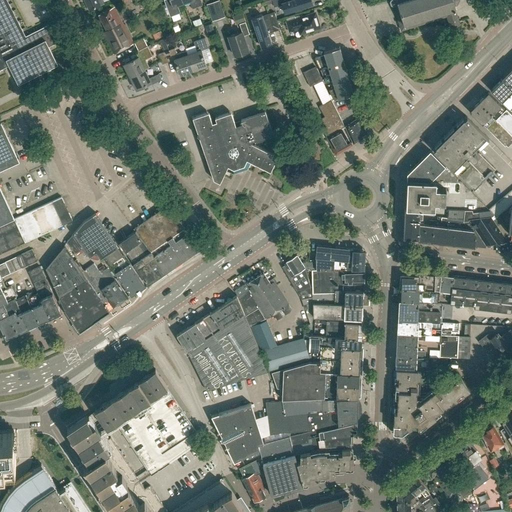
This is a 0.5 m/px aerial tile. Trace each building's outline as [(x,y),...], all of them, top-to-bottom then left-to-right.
[(0,0),(0,69),(3,68),(8,65),(18,84),(18,83),(57,64),(48,47),(58,42),(50,24),(24,37),(6,0),(5,0),(0,0)] [(83,0),(89,10),(103,4),(101,0),(83,0)] [(169,0),(170,2),(165,4),(169,17),(171,16),(173,22),(180,19),(178,14),(180,13),(177,5),(183,3),(181,0),(169,0)] [(181,0),(183,3),(189,1),(192,9),(196,7),(202,5),(199,0),(181,0)] [(205,0),(201,1),(206,18),(221,14),(217,0),(205,0)] [(281,4),(284,13),(285,13),(294,10),(295,12),(303,9),(302,7),(313,4),(311,0),(273,0),(275,6),(281,4)] [(389,0),(389,1),(390,4),(393,6),(393,5),(401,30),(447,16),(450,29),(460,26),(455,10),(454,4),(455,4),(456,3),(457,2),(458,1),(458,0),(389,0)] [(123,25),(114,7),(98,15),(106,31),(103,32),(105,35),(103,35),(113,54),(133,44),(123,25)] [(280,29),(274,12),(262,16),(262,14),(251,18),(261,46),(269,43),(266,34),(280,29)] [(316,20),(314,14),(302,17),(302,16),(287,21),(289,30),(299,27),(300,33),(319,27),(318,26),(319,26),(317,20),(316,20)] [(234,55),(248,50),(243,36),(249,34),(245,22),(239,24),(241,31),(228,36),(234,55)] [(195,46),(185,49),(186,51),(187,55),(193,70),(206,66),(201,51),(208,48),(205,38),(194,42),(195,46)] [(130,77),(145,70),(149,68),(145,60),(152,56),(147,46),(137,51),(140,56),(123,64),(130,77)] [(320,70),(344,62),(339,47),(323,52),(324,54),(314,57),(320,70)] [(174,48),(164,52),(167,63),(174,60),(179,75),(193,70),(187,55),(186,51),(176,54),(174,48)] [(307,48),(297,50),(298,60),(308,59),(307,48)] [(164,52),(158,54),(162,64),(167,63),(164,52)] [(327,84),(349,77),(344,62),(320,70),(327,84)] [(288,79),(294,77),(290,66),(284,68),(288,79)] [(310,87),(323,81),(316,66),(303,72),(310,87)] [(511,68),(502,78),(511,87),(511,68)] [(130,77),(136,90),(150,83),(151,84),(161,80),(158,74),(149,78),(145,70),(130,77)] [(327,84),(331,92),(334,98),(354,92),(349,77),(327,84)] [(511,112),(511,87),(502,78),(490,90),(509,109),(511,112)] [(479,101),(491,114),(491,115),(511,135),(511,115),(506,109),(506,110),(488,92),(479,101)] [(336,154),(351,145),(342,129),(344,127),(331,100),(319,107),(325,117),(318,121),(327,137),(336,154)] [(511,135),(491,115),(491,114),(479,101),(469,111),(505,146),(506,145),(507,147),(511,142),(511,135)] [(236,126),(231,112),(215,118),(216,121),(212,123),(209,112),(193,118),(214,180),(220,183),(226,170),(233,174),(247,169),(251,162),(270,171),(278,156),(251,143),(253,139),(256,141),(273,135),(265,112),(242,120),(240,124),(236,126)] [(489,138),(467,116),(464,119),(462,117),(434,146),(436,147),(433,150),(474,191),(482,183),(482,182),(495,169),(478,152),(478,153),(474,149),(486,136),(488,138),(489,138)] [(345,126),(353,144),(367,134),(360,117),(359,117),(351,122),(345,126)] [(0,254),(25,243),(14,219),(0,189),(0,170),(16,163),(12,155),(15,154),(2,126),(0,126),(0,254)] [(457,182),(457,178),(455,175),(451,175),(452,171),(430,150),(430,151),(408,173),(407,179),(407,178),(407,179),(457,182)] [(441,181),(407,179),(405,207),(439,209),(439,203),(445,203),(446,188),(440,188),(441,181)] [(509,207),(511,204),(511,201),(506,194),(502,198),(509,207)] [(14,219),(25,243),(63,225),(72,220),(61,197),(52,201),(14,219)] [(505,211),(509,207),(502,198),(497,202),(505,211)] [(500,214),(505,211),(497,202),(493,206),(500,214)] [(137,230),(135,231),(166,273),(199,249),(184,228),(168,204),(135,228),(137,230)] [(488,210),(491,213),(495,218),(499,216),(500,214),(493,206),(488,210)] [(419,239),(422,239),(424,223),(419,223),(420,208),(405,207),(403,237),(415,238),(415,239),(419,239)] [(448,210),(447,218),(447,220),(463,222),(465,211),(448,210)] [(469,219),(479,218),(478,212),(475,213),(474,211),(465,211),(463,222),(472,227),(473,229),(476,233),(477,232),(469,219)] [(491,216),(497,226),(503,222),(499,216),(495,218),(491,213),(489,214),(487,211),(480,212),(480,218),(491,216)] [(93,215),(84,221),(67,242),(75,253),(83,248),(88,255),(94,251),(100,258),(103,256),(131,296),(146,286),(141,280),(144,278),(134,264),(131,266),(128,261),(117,246),(116,247),(93,215)] [(507,241),(497,226),(491,216),(480,218),(497,243),(507,241)] [(447,220),(447,218),(440,217),(439,225),(473,229),(472,227),(463,222),(447,220)] [(485,244),(497,243),(480,218),(479,218),(469,219),(477,232),(485,244)] [(431,240),(432,241),(474,246),(476,233),(473,229),(439,225),(433,224),(431,240)] [(148,285),(166,273),(135,231),(119,242),(134,264),(144,278),(148,285)] [(109,312),(64,245),(46,268),(50,277),(66,311),(73,321),(75,325),(74,326),(79,333),(95,321),(109,312)] [(316,263),(316,270),(364,268),(365,250),(317,245),(315,258),(316,258),(316,263)] [(24,260),(35,255),(32,250),(21,255),(24,260)] [(27,266),(24,260),(21,255),(16,257),(22,269),(27,266)] [(24,260),(27,266),(37,261),(35,255),(24,260)] [(316,263),(303,264),(297,255),(286,261),(288,264),(282,267),(296,290),(301,299),(302,299),(313,297),(312,293),(310,287),(311,287),(305,270),(316,270),(316,263)] [(16,271),(22,269),(16,257),(11,259),(16,271)] [(11,274),(16,271),(11,259),(5,262),(10,273),(11,274)] [(0,274),(1,277),(10,273),(5,262),(0,264),(0,274)] [(101,273),(94,263),(85,269),(90,277),(93,278),(101,289),(100,290),(105,298),(106,297),(113,307),(127,298),(120,288),(121,287),(116,279),(115,280),(107,269),(101,273)] [(31,278),(42,272),(40,266),(28,271),(31,278)] [(334,290),(343,290),(343,285),(356,285),(356,283),(364,283),(364,269),(312,270),(312,293),(334,293),(334,290)] [(33,283),(45,278),(42,272),(31,278),(33,283)] [(400,278),(399,288),(418,289),(434,290),(435,275),(435,274),(418,272),(418,275),(415,274),(404,274),(400,273),(400,278)] [(276,311),(281,308),(285,315),(289,312),(291,309),(288,304),(276,285),(270,284),(263,273),(255,278),(276,311)] [(439,290),(437,302),(450,303),(452,279),(453,279),(453,276),(441,275),(439,290)] [(452,279),(450,303),(474,304),(474,307),(510,312),(510,310),(511,310),(511,283),(453,276),(453,279),(452,279)] [(36,288),(47,283),(45,278),(33,283),(36,288)] [(255,278),(247,283),(250,288),(249,289),(251,292),(239,300),(249,325),(265,319),(276,311),(255,278)] [(48,318),(49,320),(62,314),(47,283),(36,288),(41,299),(50,317),(48,318)] [(0,304),(4,303),(15,298),(17,297),(12,286),(7,288),(0,291),(0,304)] [(417,301),(418,289),(399,288),(399,300),(417,301)] [(362,305),(363,291),(345,290),(343,290),(334,290),(334,293),(312,293),(313,297),(302,299),(302,300),(305,308),(312,306),(312,302),(362,305)] [(249,325),(239,300),(237,295),(232,298),(229,297),(227,299),(226,302),(226,303),(226,302),(225,303),(218,308),(217,308),(211,313),(210,313),(203,318),(202,318),(202,319),(195,323),(195,324),(188,328),(187,328),(187,329),(180,333),(179,333),(179,334),(177,335),(191,359),(207,390),(268,372),(249,325)] [(4,303),(9,314),(8,314),(18,334),(27,330),(26,328),(28,327),(19,309),(15,298),(4,303)] [(38,325),(49,320),(48,318),(50,317),(41,299),(30,304),(39,322),(37,323),(38,325)] [(417,301),(399,300),(398,319),(441,322),(442,302),(425,301),(417,301)] [(362,305),(312,302),(312,306),(305,308),(308,316),(344,318),(362,319),(362,305)] [(9,314),(4,303),(0,304),(0,318),(8,314),(9,314)] [(27,330),(38,325),(37,323),(39,322),(30,304),(19,309),(28,327),(26,328),(27,330)] [(0,327),(5,340),(18,334),(8,314),(0,318),(0,327)] [(451,323),(441,322),(398,319),(397,331),(458,335),(458,330),(451,330),(451,323)] [(262,350),(277,346),(267,320),(251,326),(261,351),(262,350)] [(346,337),(360,338),(361,338),(362,322),(326,320),(326,324),(310,327),(310,335),(325,336),(346,337)] [(511,347),(511,332),(510,330),(500,338),(497,334),(491,338),(488,334),(478,341),(483,348),(492,341),(494,342),(493,343),(498,348),(499,347),(504,354),(511,347)] [(458,347),(458,335),(397,331),(396,343),(458,347)] [(360,338),(346,337),(325,336),(310,335),(309,335),(309,340),(304,340),(309,358),(320,355),(320,346),(336,347),(360,348),(360,338)] [(309,358),(304,340),(303,338),(277,346),(262,350),(268,371),(310,359),(309,358)] [(457,357),(458,347),(396,343),(396,355),(429,357),(429,355),(457,357)] [(360,348),(336,347),(320,346),(320,355),(320,362),(319,372),(359,374),(361,348),(360,348)] [(429,368),(429,357),(396,355),(395,366),(429,368)] [(319,372),(320,362),(309,362),(272,373),(278,388),(283,388),(282,399),(348,396),(348,398),(358,398),(359,374),(319,372)] [(67,429),(90,463),(85,467),(105,497),(114,511),(121,511),(118,506),(118,505),(116,502),(116,499),(123,494),(141,482),(137,476),(111,437),(108,439),(103,430),(109,426),(114,423),(116,422),(168,387),(156,369),(155,369),(147,375),(146,375),(137,381),(122,391),(113,397),(112,398),(103,404),(97,408),(95,409),(96,410),(92,413),(89,414),(78,422),(75,424),(67,429)] [(396,434),(402,434),(409,429),(411,431),(416,432),(419,429),(420,431),(431,422),(430,420),(440,412),(441,414),(448,409),(447,408),(470,390),(460,377),(443,391),(438,384),(427,392),(419,392),(420,370),(406,369),(397,369),(397,376),(395,376),(394,384),(397,384),(396,397),(394,397),(393,406),(394,406),(393,430),(396,434)] [(328,399),(280,402),(266,403),(267,417),(307,412),(307,411),(328,410),(328,409),(357,408),(358,398),(348,398),(328,399)] [(261,453),(258,445),(258,444),(263,443),(251,403),(219,413),(218,413),(211,415),(234,462),(241,458),(247,455),(249,459),(261,453)] [(357,408),(328,409),(328,410),(307,411),(307,412),(267,417),(270,435),(310,430),(310,431),(357,420),(357,414),(357,408)] [(511,411),(505,416),(503,416),(501,417),(501,419),(499,420),(510,436),(511,439),(511,411)] [(320,439),(353,434),(357,431),(357,422),(311,433),(311,431),(289,436),(292,446),(309,442),(308,436),(309,436),(312,436),(312,437),(320,436),(320,439)] [(503,443),(493,426),(492,427),(490,426),(487,428),(487,430),(486,431),(487,432),(482,435),(486,442),(485,442),(487,446),(488,446),(491,450),(493,448),(498,456),(501,454),(498,449),(501,448),(500,445),(503,443)] [(16,459),(15,447),(15,446),(14,430),(0,430),(0,470),(1,471),(0,462),(0,461),(5,460),(5,461),(7,461),(7,460),(16,459)] [(312,437),(312,436),(309,436),(310,438),(312,438),(313,447),(353,445),(353,434),(320,439),(320,436),(312,437)] [(295,455),(292,446),(289,436),(258,445),(261,453),(263,463),(271,495),(303,485),(301,478),(295,455)] [(476,449),(470,441),(467,444),(466,443),(452,453),(453,454),(449,457),(457,467),(461,464),(464,469),(461,471),(473,487),(487,476),(476,461),(480,457),(475,450),(476,449)] [(169,445),(159,450),(163,458),(173,452),(169,445)] [(295,455),(301,478),(310,478),(310,476),(328,476),(330,474),(329,470),(351,469),(351,468),(352,467),(353,467),(353,450),(352,448),(317,449),(317,450),(295,455)] [(425,469),(432,477),(434,476),(446,491),(444,492),(448,497),(458,489),(464,497),(472,492),(457,474),(455,476),(447,465),(448,464),(441,456),(425,469)] [(493,468),(499,464),(495,457),(489,460),(493,468)] [(149,470),(155,466),(150,459),(144,463),(149,470)] [(246,484),(260,478),(258,474),(262,472),(256,460),(239,468),(244,478),(243,478),(246,484)] [(0,511),(59,511),(59,510),(69,504),(60,490),(59,490),(56,485),(41,463),(41,464),(40,464),(42,465),(24,478),(15,484),(8,492),(3,501),(0,508),(0,511)] [(436,511),(439,509),(439,511),(446,506),(438,495),(434,497),(430,491),(417,475),(407,483),(415,494),(421,501),(424,504),(429,500),(436,511)] [(116,499),(116,502),(118,505),(118,506),(121,511),(248,511),(240,500),(239,501),(223,478),(183,504),(171,511),(167,511),(162,504),(150,485),(145,488),(141,482),(123,494),(116,499)] [(260,478),(246,484),(250,493),(254,502),(265,496),(260,485),(263,484),(262,481),(260,478)] [(59,510),(59,511),(89,511),(70,483),(60,490),(69,504),(59,510)] [(421,501),(415,494),(407,483),(399,489),(397,493),(397,500),(398,500),(397,511),(435,511),(436,511),(429,500),(424,504),(421,501)] [(472,494),(465,498),(469,504),(476,500),(472,494)] [(348,511),(350,501),(349,495),(342,497),(315,505),(314,504),(307,506),(307,507),(288,511),(348,511)]
